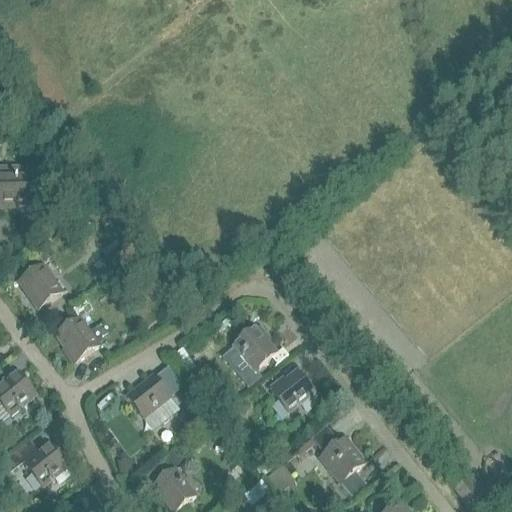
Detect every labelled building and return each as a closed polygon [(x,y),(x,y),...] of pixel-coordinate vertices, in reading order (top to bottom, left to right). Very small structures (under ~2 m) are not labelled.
[(15,181),(0,181),(0,209),(33,209),(33,185),(19,185),(19,184),(15,184),(15,181)] [(65,229),(82,216),(70,202),(54,215),(65,229)] [(22,222),(22,246),(48,246),(48,222),(22,222)] [(141,259),(133,264),(140,273),(147,267),(141,259)] [(102,283),(117,272),(108,260),(94,271),(102,283)] [(20,285),(40,313),(62,297),(43,269),(20,285)] [(174,295),(162,305),(171,316),(183,306),(174,295)] [(80,321),(98,308),(91,297),(72,311),(80,321)] [(57,338),(77,366),(100,350),(80,322),(57,338)] [(256,332),(240,347),(247,355),(239,361),(241,363),(244,361),(256,375),(277,357),(265,343),(269,339),(261,330),(257,333),(256,332)] [(280,385),(271,393),(275,396),(274,397),(289,414),(297,407),(300,411),(316,397),(298,376),(284,388),(280,385)] [(1,385),(0,386),(0,405),(8,415),(16,408),(22,416),(24,414),(22,411),(36,400),(43,409),(43,408),(19,377),(4,389),(1,385)] [(146,423),(144,420),(156,410),(160,413),(172,403),(167,396),(155,380),(128,402),(146,424),(146,423)] [(196,408),(180,421),(194,437),(209,425),(196,408)] [(236,409),(233,421),(246,424),(249,412),(236,409)] [(330,445),(336,439),(331,432),(330,431),(323,436),(330,445)] [(366,490),(355,476),(371,464),(370,463),(363,469),(344,445),(351,440),(350,439),(321,462),(318,464),(339,491),(341,489),(351,501),(366,490)] [(237,448),(243,455),(250,449),(243,442),(237,448)] [(33,457),(24,465),(27,468),(26,469),(40,487),(48,480),(54,487),(57,486),(54,483),(68,471),(75,480),(51,449),(36,461),(33,457)] [(179,450),(165,461),(173,471),(187,460),(179,450)] [(118,465),(121,480),(134,478),(131,462),(118,465)] [(271,473),(267,466),(257,473),(262,480),(271,473)] [(296,486),(284,470),(267,483),(280,498),(296,486)] [(193,511),(199,508),(194,502),(197,500),(176,473),(154,491),(170,511),(181,511),(186,508),(189,511),(193,511)] [(476,478),(461,489),(454,495),(466,511),(496,511),(500,509),(476,478)]
